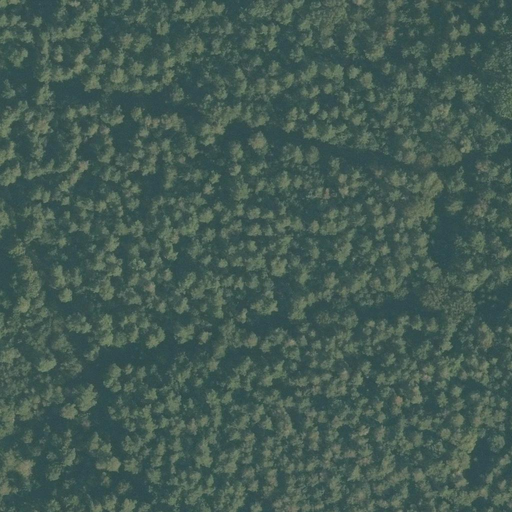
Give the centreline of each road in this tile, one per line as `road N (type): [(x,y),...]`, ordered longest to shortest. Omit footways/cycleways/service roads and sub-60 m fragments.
road 1 (track): [(6,76),(431,176),(511,153)]
road 2 (track): [(136,511),(0,200)]
road 3 (track): [(288,0),(511,139)]
